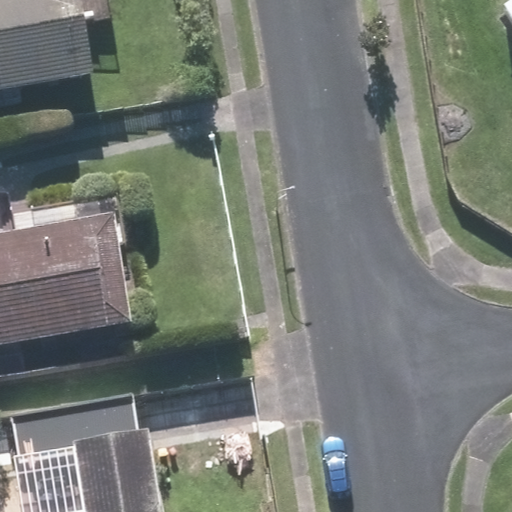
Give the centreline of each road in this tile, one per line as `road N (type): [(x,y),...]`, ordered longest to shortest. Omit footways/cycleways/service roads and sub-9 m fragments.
road 1 (residential): [(305,0),(363,377)]
road 2 (residential): [(363,377),(511,352)]
road 3 (residential): [(363,377),(387,511)]
